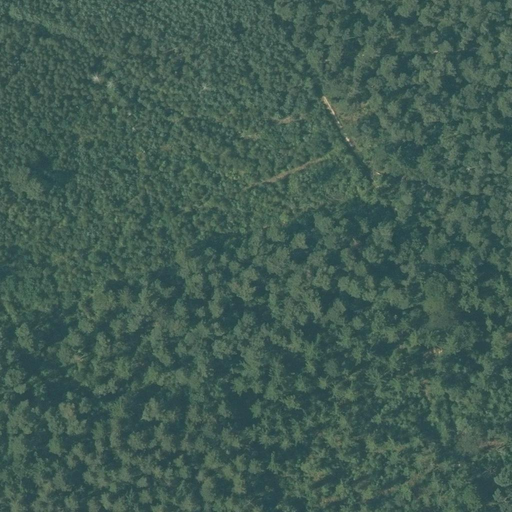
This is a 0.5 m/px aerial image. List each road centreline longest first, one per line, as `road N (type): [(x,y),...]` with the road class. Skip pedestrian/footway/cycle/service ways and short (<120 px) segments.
road 1 (track): [(303,53),(431,299),(476,511)]
road 2 (track): [(272,0),(303,53),(511,43)]
